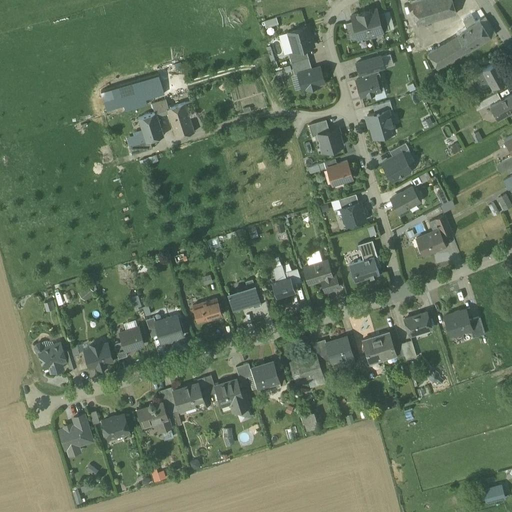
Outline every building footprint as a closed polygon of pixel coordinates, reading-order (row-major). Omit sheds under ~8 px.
[(452,0),(416,0),(411,2),(418,25),(456,13),(452,0)] [(376,8),(364,12),(371,36),(377,35),(376,33),(383,31),(378,14),(376,8)] [(371,36),(364,12),(351,15),(353,21),(358,38),(364,37),(364,38),(371,36)] [(385,12),(378,14),(383,31),(389,29),(385,12)] [(428,52),(437,67),(467,50),(468,51),(491,37),(479,19),(476,21),(471,14),(463,19),(467,26),(456,33),(457,35),(428,52)] [(276,16),(264,20),(266,25),(278,22),(276,16)] [(353,21),(346,23),(351,40),(358,38),(353,21)] [(307,27),(288,32),(294,51),(306,48),(313,46),(307,27)] [(306,48),(294,51),(288,52),(291,62),(308,57),(306,48)] [(381,54),(355,62),(359,77),(356,78),(361,96),(375,92),(376,98),(386,96),(378,70),(385,68),(381,54)] [(308,57),(291,62),(295,74),(292,75),(295,89),(301,87),(302,90),(326,83),(321,65),(311,67),(308,57)] [(497,61),(482,69),(484,71),(473,77),(480,89),(490,84),(492,86),(506,78),(497,61)] [(478,62),(470,66),(472,72),(480,67),(478,62)] [(159,74),(101,90),(107,110),(124,104),(129,120),(138,117),(144,115),(139,100),(164,93),(159,74)] [(497,92),(479,102),(479,103),(482,107),(500,97),(497,92)] [(511,93),(490,105),(497,118),(511,109),(511,93)] [(478,101),(474,94),(468,97),(472,105),(478,101)] [(166,99),(152,103),(155,110),(154,111),(154,112),(156,111),(157,116),(168,112),(167,108),(168,107),(166,99)] [(390,101),(373,106),(375,113),(364,116),(367,128),(369,127),(373,138),(396,131),(390,109),(392,108),(390,101)] [(168,107),(167,108),(168,112),(176,137),(194,131),(185,102),(168,107)] [(144,115),(138,117),(146,140),(163,134),(157,116),(156,111),(154,112),(144,115)] [(138,117),(129,120),(136,143),(146,140),(138,117)] [(330,130),(326,119),(309,124),(313,136),(318,134),(318,133),(330,130)] [(330,130),(318,133),(318,134),(324,151),(343,145),(337,127),(330,130)] [(405,142),(390,150),(393,156),(402,151),(402,152),(409,148),(405,142)] [(393,156),(382,162),(392,180),(409,170),(410,167),(402,152),(402,151),(393,156)] [(511,155),(497,164),(501,172),(511,166),(511,155)] [(335,158),(318,163),(320,169),(327,167),(337,163),(335,158)] [(337,163),(327,167),(333,184),(353,178),(347,160),(337,163)] [(511,175),(503,180),(508,189),(511,186),(511,175)] [(412,186),(392,197),(399,211),(399,210),(401,214),(409,210),(407,206),(419,200),(412,186)] [(498,196),(503,209),(511,205),(511,203),(507,192),(498,196)] [(356,193),(339,198),(341,207),(359,202),(356,193)] [(452,198),(441,203),(444,210),(455,205),(452,198)] [(359,202),(341,207),(344,216),(343,218),(344,221),(346,222),(347,225),(366,219),(361,201),(359,202)] [(430,221),(434,230),(439,227),(442,233),(450,230),(444,215),(430,221)] [(416,237),(424,255),(447,246),(442,233),(439,227),(434,230),(416,237)] [(372,239),(358,243),(361,254),(376,250),(372,239)] [(376,250),(361,254),(363,259),(349,263),(355,281),(370,276),(370,277),(374,275),(379,273),(376,261),(379,260),(376,250)] [(327,260),(304,267),(309,282),(321,279),(332,275),(327,260)] [(289,270),(284,271),(282,263),(281,264),(273,267),(275,275),(276,280),(271,281),(276,297),(296,291),(293,283),(296,282),(293,274),(290,275),(289,270)] [(302,281),(297,267),(289,270),(290,275),(293,274),(296,282),(298,281),(302,281)] [(120,272),(121,282),(128,281),(128,271),(120,272)] [(206,282),(213,280),(211,274),(203,276),(206,282)] [(332,275),(321,279),(325,291),(339,286),(335,274),(332,275)] [(78,292),(85,300),(95,291),(89,283),(78,292)] [(254,285),(230,293),(229,291),(228,291),(229,294),(229,295),(234,309),(235,309),(234,307),(241,305),(242,309),(243,309),(242,305),(252,302),(249,295),(257,292),(255,283),(254,284),(254,285)] [(257,292),(249,295),(252,302),(254,308),(261,305),(257,292)] [(217,297),(193,304),(198,322),(222,314),(217,297)] [(45,301),(47,309),(55,307),(53,299),(45,301)] [(460,311),(459,310),(454,311),(454,313),(445,315),(450,335),(452,334),(456,336),(462,334),(464,330),(471,328),(472,328),(469,320),(466,309),(460,311)] [(426,312),(405,318),(410,334),(432,328),(426,312)] [(156,321),(155,321),(159,334),(161,340),(163,341),(165,340),(170,343),(174,337),(176,336),(178,336),(183,335),(178,317),(175,315),(156,321)] [(154,316),(146,319),(152,336),(159,334),(155,321),(156,321),(154,316)] [(480,316),(469,320),(472,328),(471,328),(473,337),(485,333),(480,316)] [(139,326),(120,332),(122,341),(125,350),(126,350),(144,344),(139,326)] [(389,331),(376,335),(383,359),(396,355),(396,354),(394,345),(389,331)] [(376,335),(363,340),(367,354),(370,363),(383,359),(376,335)] [(326,342),(326,343),(331,359),(332,363),(332,362),(332,360),(343,357),(345,364),(355,361),(347,336),(326,342)] [(325,339),(319,341),(324,356),(325,361),(331,359),(326,343),(326,342),(325,339)] [(412,340),(401,343),(405,356),(406,360),(417,357),(412,340)] [(122,341),(114,343),(119,358),(127,355),(126,350),(125,350),(122,341)] [(319,341),(313,342),(317,353),(318,357),(324,356),(319,341)] [(61,342),(44,347),(43,344),(40,342),(37,343),(35,347),(36,350),(39,352),(44,366),(49,364),(51,372),(63,368),(61,362),(66,360),(66,359),(63,351),(61,342)] [(99,342),(91,344),(92,347),(84,350),(85,350),(90,366),(90,367),(97,365),(98,367),(106,365),(105,362),(113,360),(107,342),(100,345),(99,342)] [(405,356),(401,343),(394,345),(396,354),(396,355),(397,358),(405,356)] [(71,348),(63,351),(66,359),(68,359),(69,360),(68,362),(70,367),(77,365),(73,354),(71,348)] [(85,350),(73,354),(77,365),(78,370),(90,366),(85,350)] [(317,353),(290,362),(297,384),(324,375),(318,357),(317,353)] [(367,354),(360,356),(363,368),(371,366),(370,363),(367,354)] [(274,360),(253,366),(259,383),(279,377),(278,373),(274,360)] [(249,362),(242,364),(246,377),(253,375),(249,362)] [(438,362),(437,372),(450,374),(452,365),(438,362)] [(242,364),(236,366),(240,379),(246,377),(242,364)] [(211,374),(204,376),(210,394),(217,392),(215,386),(211,374)] [(204,376),(197,378),(198,382),(199,382),(204,397),(210,395),(210,394),(204,376)] [(237,378),(215,386),(217,392),(221,404),(230,401),(233,411),(236,412),(242,411),(243,408),(249,406),(243,387),(240,388),(237,378)] [(174,390),(173,390),(179,409),(205,401),(204,397),(199,382),(198,382),(174,390)] [(179,409),(173,390),(174,390),(172,386),(166,388),(173,411),(176,410),(176,409),(179,409)] [(166,388),(160,390),(163,401),(167,413),(174,411),(173,411),(166,388)] [(149,404),(149,406),(137,409),(142,425),(158,420),(161,431),(172,428),(167,413),(163,401),(155,404),(154,403),(153,402),(152,402),(151,402),(150,403),(149,404)] [(96,409),(90,411),(93,423),(100,421),(96,409)] [(316,410),(300,415),(305,431),(311,430),(312,433),(322,430),(316,410)] [(84,413),(74,416),(76,424),(77,424),(78,428),(88,425),(84,413)] [(124,413),(103,420),(105,428),(104,429),(103,431),(104,435),(107,436),(108,436),(108,438),(130,431),(124,413)] [(71,425),(70,423),(65,424),(65,427),(60,429),(66,447),(92,439),(88,425),(78,428),(77,424),(76,424),(71,425)] [(233,443),(233,426),(223,427),(224,443),(233,443)] [(92,463),(87,467),(92,473),(97,469),(92,463)] [(154,477),(165,472),(162,466),(151,472),(154,477)] [(502,483),(482,488),(486,503),(505,499),(502,483)]
